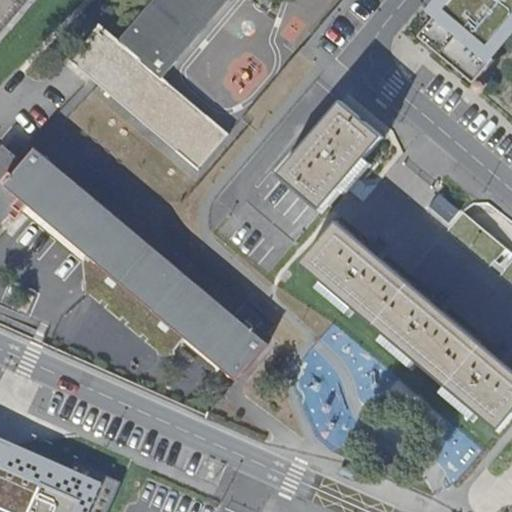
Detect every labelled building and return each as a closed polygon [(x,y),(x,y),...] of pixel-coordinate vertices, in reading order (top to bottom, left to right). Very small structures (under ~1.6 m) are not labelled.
[(0,0),(0,41),(35,0),(0,0)] [(156,0),(120,43),(99,27),(71,60),(92,79),(164,141),(199,170),(229,135),(162,78),(214,16),(228,0),(156,0)] [(511,0),(451,0),(437,16),(442,20),(423,42),(511,118),(511,0)] [(383,139),(342,103),(280,175),(321,211),(383,139)] [(0,153),(0,218),(19,196),(213,359),(237,380),(267,344),(107,209),(38,151),(26,164),(5,148),(0,153)] [(511,416),(511,371),(336,224),(301,265),(500,432),(511,416)] [(103,511),(118,478),(73,457),(66,474),(47,465),(51,457),(11,439),(9,443),(0,438),(0,511),(103,511)] [(511,472),(499,489),(498,490),(498,493),(498,494),(499,497),(511,507),(511,472)]
